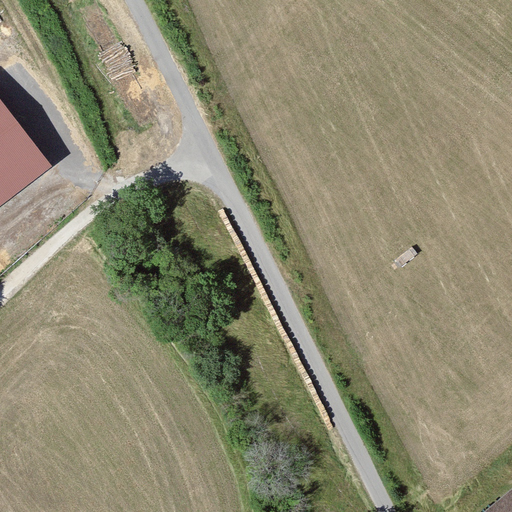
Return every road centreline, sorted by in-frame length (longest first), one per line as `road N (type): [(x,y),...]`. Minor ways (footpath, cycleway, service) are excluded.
road 1 (unclassified): [(387,511),(136,0)]
road 2 (track): [(0,298),(108,197)]
